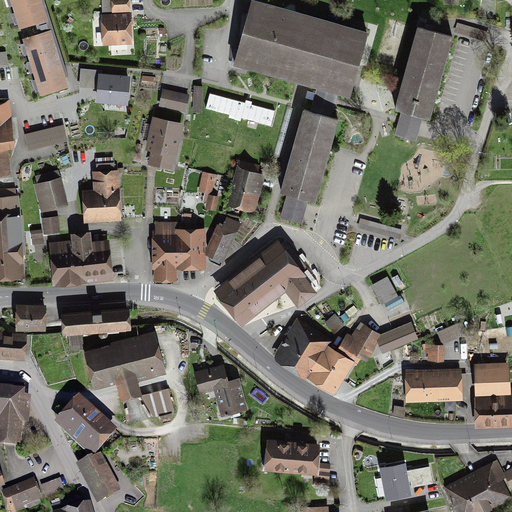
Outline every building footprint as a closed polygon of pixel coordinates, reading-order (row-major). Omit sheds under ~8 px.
[(11,0),(20,27),(46,19),(40,0),(11,0)] [(112,0),(113,11),(128,11),(127,0),(112,0)] [(252,0),(235,63),(318,87),(337,92),(349,95),(367,33),(252,0)] [(103,17),(105,42),(130,41),(128,16),(103,17)] [(457,24),(454,32),(486,41),(488,33),(457,24)] [(429,117),(451,36),(418,27),(396,108),(402,110),(423,116),(429,117)] [(67,85),(50,31),(24,39),(41,93),(67,85)] [(102,71),(82,69),(81,85),(100,87),(99,99),(127,102),(129,78),(101,76),(102,71)] [(195,86),(193,111),(201,111),(202,87),(195,86)] [(311,112),(330,118),(337,92),(318,87),(311,112)] [(188,95),(164,90),(160,105),(185,110),(188,95)] [(275,110),(210,94),(206,107),(272,124),(275,110)] [(6,102),(0,102),(0,170),(4,170),(1,140),(8,139),(7,132),(10,132),(6,102)] [(423,116),(402,110),(396,132),(418,137),(423,116)] [(315,203),(338,120),(330,118),(311,112),(304,111),(281,194),(287,195),(307,201),(315,203)] [(150,162),(170,167),(181,124),(155,118),(148,148),(153,149),(150,162)] [(28,146),(66,137),(63,124),(25,133),(28,146)] [(255,177),(259,165),(243,161),(240,176),(237,176),(236,179),(239,180),(232,201),(255,207),(263,179),(255,177)] [(97,164),(97,175),(97,185),(105,184),(106,190),(97,191),(98,196),(86,197),(87,215),(117,213),(114,163),(97,164)] [(37,176),(39,184),(57,179),(55,172),(37,176)] [(203,176),(201,188),(211,190),(213,178),(203,176)] [(59,187),(57,179),(39,184),(35,185),(41,206),(60,201),(56,187),(59,187)] [(0,196),(0,216),(19,215),(18,195),(0,196)] [(210,195),(207,207),(215,208),(217,196),(210,195)] [(287,195),(280,218),(301,224),(307,201),(287,195)] [(22,215),(19,215),(0,216),(0,273),(20,272),(20,261),(17,261),(16,254),(25,254),(22,215)] [(42,218),(44,233),(59,231),(57,216),(42,218)] [(219,229),(208,253),(208,259),(221,265),(240,223),(228,218),(224,228),(218,225),(217,228),(219,229)] [(360,218),(357,227),(400,239),(403,229),(360,218)] [(176,264),(175,229),(174,229),(174,233),(168,232),(167,231),(155,231),(155,277),(172,277),(172,264),(176,264)] [(176,264),(201,263),(201,231),(183,231),(183,229),(175,229),(176,264)] [(55,250),(58,281),(110,275),(107,244),(89,246),(88,234),(74,236),(75,248),(71,248),(71,245),(63,246),(63,249),(55,250)] [(303,263),(285,240),(222,289),(243,317),(284,285),(298,303),(313,291),(296,269),(303,263)] [(373,284),(383,303),(398,295),(387,276),(373,284)] [(20,325),(45,325),(45,324),(55,322),(54,316),(45,318),(45,308),(20,308),(20,325)] [(65,327),(66,333),(127,327),(126,320),(126,310),(117,310),(117,309),(64,313),(65,327)] [(335,314),(326,322),(334,331),(343,324),(335,314)] [(298,329),(281,356),(306,372),(327,337),(303,322),(300,327),(297,325),(295,328),(298,329)] [(440,334),(445,343),(467,332),(462,322),(440,334)] [(411,326),(380,338),(384,349),(415,336),(411,326)] [(349,337),(341,350),(351,356),(353,353),(357,356),(359,353),(362,355),(365,350),(370,353),(374,346),(369,343),(375,334),(363,327),(360,331),(356,329),(350,338),(349,337)] [(0,334),(0,354),(22,356),(23,336),(0,334)] [(117,378),(123,398),(139,394),(133,374),(161,366),(154,337),(90,353),(98,383),(117,378)] [(441,358),(442,346),(435,346),(435,344),(429,344),(428,354),(434,355),(434,358),(441,358)] [(330,350),(314,376),(335,388),(341,378),(338,376),(347,361),(330,350)] [(228,381),(223,365),(195,373),(200,392),(209,390),(208,387),(218,384),(226,414),(228,414),(227,413),(245,408),(239,384),(236,385),(235,379),(228,381)] [(502,389),(507,389),(506,369),(477,370),(478,390),(502,389)] [(410,374),(411,396),(461,394),(460,373),(410,374)] [(0,441),(18,442),(18,421),(18,420),(26,420),(27,402),(20,401),(20,390),(0,388),(0,441)] [(140,395),(139,394),(123,398),(127,424),(173,411),(167,388),(140,395)] [(511,388),(507,389),(502,389),(501,398),(502,398),(502,401),(479,402),(479,422),(511,421),(511,388)] [(80,402),(59,425),(91,453),(97,447),(101,451),(103,449),(106,453),(120,438),(80,402)] [(394,414),(403,415),(404,408),(395,407),(394,414)] [(171,433),(168,459),(243,465),(245,439),(171,433)] [(317,445),(269,441),(267,463),(281,465),(281,467),(305,469),(305,467),(316,467),(314,485),(328,486),(330,464),(316,462),(317,445)] [(81,465),(100,499),(114,491),(96,457),(81,465)] [(412,484),(432,481),(429,466),(404,471),(403,464),(383,468),(388,496),(408,492),(406,481),(411,480),(412,484)] [(456,500),(462,511),(478,511),(491,506),(488,501),(502,494),(498,487),(496,488),(493,482),(495,481),(494,479),(498,477),(494,468),(473,479),(472,477),(447,490),(453,502),(456,500)] [(60,480),(43,487),(47,496),(64,489),(60,480)] [(33,482),(4,494),(11,511),(16,511),(24,509),(21,503),(39,496),(33,482)] [(215,490),(190,488),(188,509),(213,511),(215,490)]
